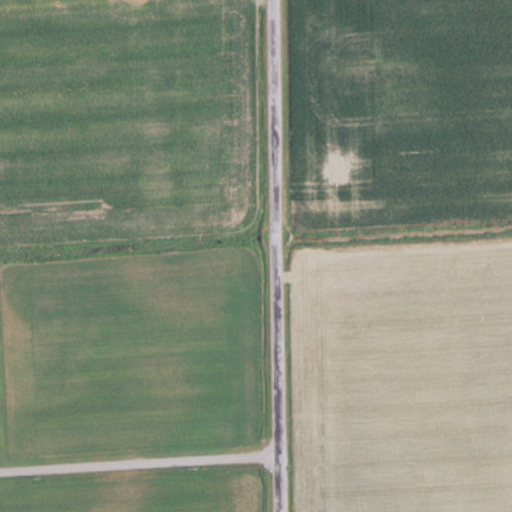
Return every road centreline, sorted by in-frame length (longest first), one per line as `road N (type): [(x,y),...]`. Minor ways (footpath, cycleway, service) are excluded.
road 1 (residential): [(279,511),(274,0)]
road 2 (residential): [(279,453),(0,471)]
